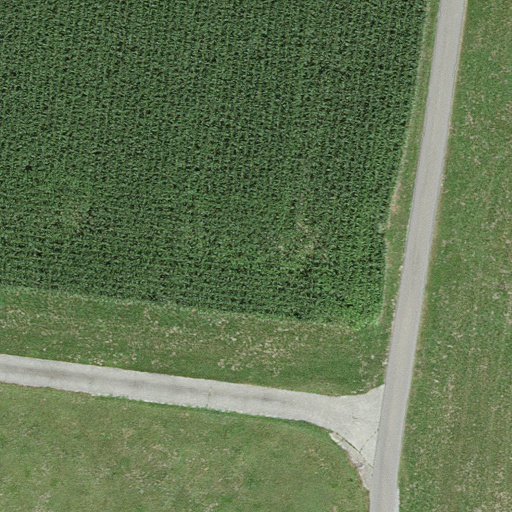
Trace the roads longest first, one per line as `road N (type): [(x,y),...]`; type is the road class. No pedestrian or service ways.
road 1 (track): [(384,511),(455,0)]
road 2 (track): [(0,370),(395,421)]
